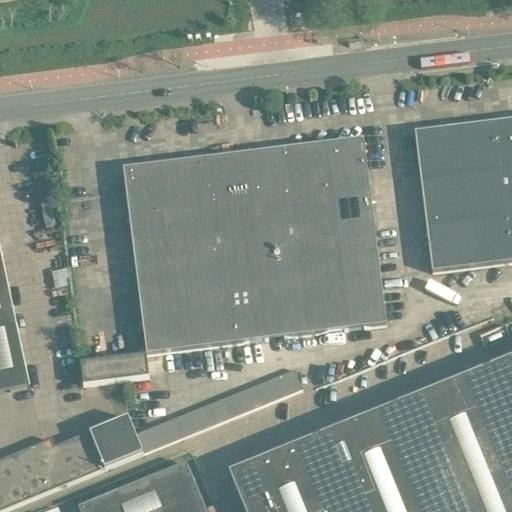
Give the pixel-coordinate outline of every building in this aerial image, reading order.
[(511,122),(415,134),(433,275),(511,264),(511,122)] [(364,141),(124,171),(147,357),(387,327),(364,141)] [(0,394),(30,388),(0,248),(0,394)] [(84,388),(150,379),(147,357),(81,365),(84,388)] [(511,511),(511,361),(230,476),(244,511),(511,511)] [(303,391),(295,371),(285,375),(293,395),(303,391)] [(275,379),(283,399),(293,395),(285,375),(275,379)] [(265,383),(273,403),(283,399),(275,379),(265,383)] [(255,387),(264,407),(273,403),(265,383),(255,387)] [(245,391),(254,411),(264,407),(255,387),(245,391)] [(235,396),(244,415),(254,411),(245,391),(235,396)] [(226,400),(234,420),(244,415),(235,396),(226,400)] [(216,404),(224,424),(234,420),(226,400),(216,404)] [(224,424),(216,404),(206,408),(214,428),(224,424)] [(214,428),(206,408),(196,412),(204,432),(214,428)] [(204,432),(196,412),(186,416),(194,436),(204,432)] [(194,436),(186,416),(176,420),(184,440),(194,436)] [(136,436),(129,419),(72,442),(87,479),(143,456),(135,436),(136,436)] [(184,440),(176,420),(166,424),(174,444),(184,440)] [(174,444),(166,424),(156,428),(164,448),(174,444)] [(164,448),(156,428),(146,432),(154,452),(164,448)] [(135,436),(143,456),(154,452),(146,432),(136,436),(135,436)] [(55,449),(52,441),(32,450),(50,494),(69,487),(53,449),(55,449)] [(87,479),(72,442),(55,449),(53,449),(69,487),(87,479)] [(50,494),(32,450),(13,457),(31,502),(50,494)] [(31,502),(13,457),(0,462),(0,477),(13,509),(31,502)] [(78,510),(79,511),(206,511),(187,465),(176,470),(175,465),(161,471),(163,475),(78,510)] [(0,511),(5,511),(13,509),(0,477),(0,511)]
